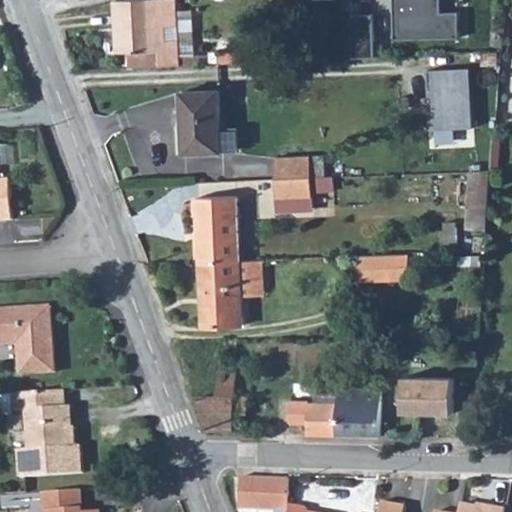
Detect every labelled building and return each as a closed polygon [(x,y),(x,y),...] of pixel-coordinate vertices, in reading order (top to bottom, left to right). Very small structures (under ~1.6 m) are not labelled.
[(177,0),(117,0),(116,0),(119,53),(130,52),(130,67),(182,65),(177,0)] [(396,0),(397,37),(463,37),(463,11),(443,11),(442,0),(396,0)] [(377,15),(357,16),(359,56),(379,55),(377,15)] [(472,66),(431,70),(436,129),(478,125),(472,66)] [(221,90),(183,92),(186,153),(223,152),(221,90)] [(276,158),(277,179),(326,177),(326,155),(276,158)] [(470,171),(467,229),(488,230),(492,171),(470,171)] [(326,177),(277,179),(278,198),(314,196),(314,192),(326,191),(326,177)] [(0,220),(14,220),(11,179),(0,180),(0,220)] [(198,198),(202,263),(242,261),(239,196),(198,198)] [(244,236),(257,237),(258,211),(245,211),(244,236)] [(391,255),(392,280),(411,279),(410,254),(391,255)] [(242,261),(243,295),(265,294),(263,260),(242,261)] [(242,261),(202,263),(204,327),(244,325),(243,295),(242,261)] [(0,309),(0,328),(2,328),(3,344),(19,343),(21,375),(56,372),(52,306),(0,309)] [(197,398),(209,432),(235,433),(236,416),(236,399),(237,373),(221,372),(218,399),(197,398)] [(456,378),(405,377),(404,412),(455,413),(456,378)] [(308,434),(381,436),(382,390),(340,390),(339,404),(316,403),(316,385),(292,385),(290,424),(309,424),(308,434)] [(66,391),(14,394),(15,411),(27,410),(30,449),(19,450),(21,478),(84,473),(82,445),(77,446),(76,427),(69,428),(66,391)] [(236,416),(249,416),(249,399),(236,399),(236,416)] [(288,511),(291,487),(294,487),(296,479),(242,477),(241,509),(260,510),(260,511),(288,511)] [(82,490),(44,493),(45,511),(100,511),(101,511),(83,511),(82,490)] [(405,511),(407,506),(383,502),(381,511),(405,511)]
